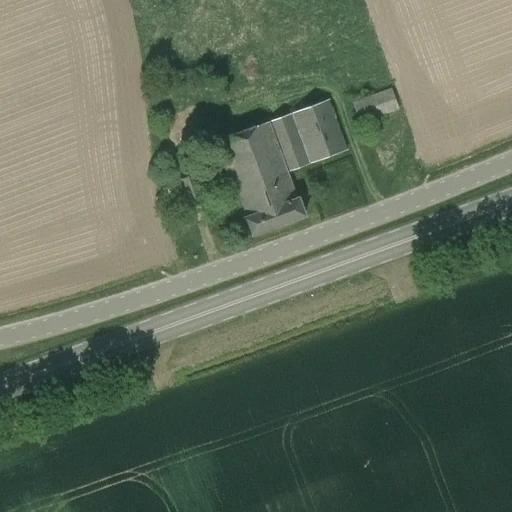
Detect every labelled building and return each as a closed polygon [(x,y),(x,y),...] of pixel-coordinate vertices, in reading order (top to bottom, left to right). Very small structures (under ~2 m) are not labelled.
[(359,124),(399,110),(391,88),(360,100),(359,96),(352,99),(353,102),(351,102),(359,124)] [(267,124),(267,125),(215,144),(232,188),(284,170),(286,174),(347,151),(329,100),(267,123),(267,124)] [(211,146),(198,109),(162,121),(175,158),(211,146)] [(295,199),(286,174),(284,170),(232,188),(243,218),(241,219),(248,238),(304,218),(297,198),(295,199)] [(179,180),(186,203),(202,198),(195,175),(179,180)]
